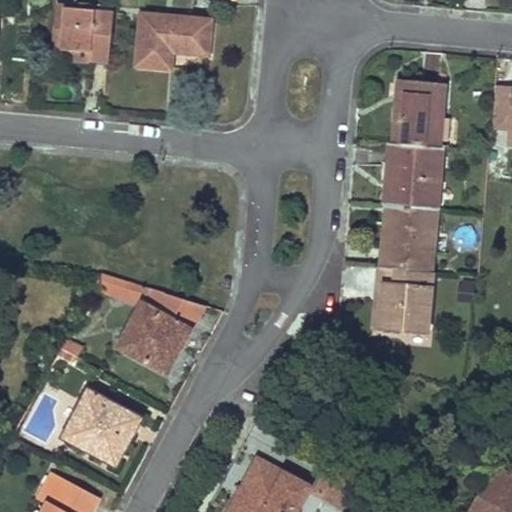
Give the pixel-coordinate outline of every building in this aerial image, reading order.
[(89,61),(109,63),(114,11),(97,10),(97,6),(79,4),(79,9),(59,7),(54,49),(90,53),(89,61)] [(173,52),(176,17),(141,14),(136,64),(171,68),(173,52)] [(176,17),(173,52),(208,55),(211,20),(176,17)] [(90,53),(54,49),(53,57),(89,61),(90,53)] [(400,82),(395,144),(439,148),(445,86),(400,82)] [(511,89),(495,87),(491,127),(509,129),(508,145),(511,145),(511,89)] [(390,143),(384,205),(390,206),(428,209),(431,184),(440,185),(444,148),(439,148),(395,144),(390,143)] [(436,210),(438,210),(440,185),(431,184),(428,209),(436,210)] [(390,206),(384,205),(379,267),(384,268),(390,206)] [(390,206),(384,268),(430,272),(436,210),(428,209),(390,206)] [(379,267),(377,285),(385,285),(381,328),(426,332),(432,272),(430,272),(384,268),(379,267)] [(138,311),(118,347),(161,370),(176,343),(181,346),(204,306),(102,273),(94,287),(138,311)] [(373,328),(381,328),(385,285),(377,285),(373,328)] [(64,340),(60,348),(76,357),(81,349),(64,340)] [(176,343),(161,370),(167,373),(181,346),(176,343)] [(89,389),(63,437),(116,467),(127,446),(120,442),(135,415),(89,389)] [(120,442),(127,446),(142,419),(135,415),(120,442)] [(229,511),(258,459),(252,456),(221,511),(229,511)] [(258,459),(229,511),(297,511),(310,488),(258,459)] [(511,511),(511,481),(492,471),(469,511),(511,511)] [(53,504),(48,511),(89,511),(96,501),(48,474),(36,494),(53,504)] [(324,480),(325,503),(347,502),(346,479),(324,480)]
